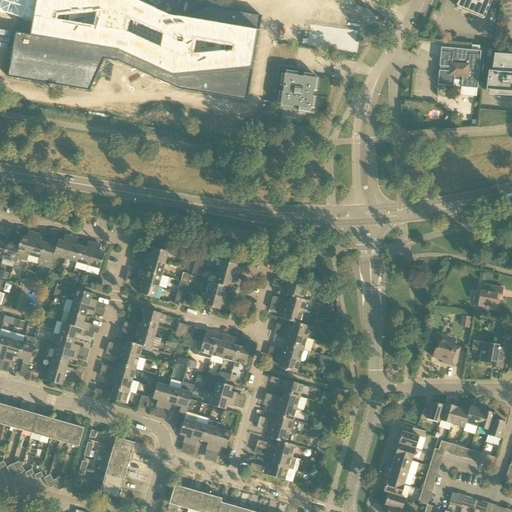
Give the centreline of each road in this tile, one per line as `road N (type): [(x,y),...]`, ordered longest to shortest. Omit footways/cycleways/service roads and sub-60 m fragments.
road 1 (tertiary): [(367,214),(256,213),(0,170)]
road 2 (residential): [(0,219),(35,228),(48,221),(126,246),(81,406)]
road 3 (residential): [(229,477),(257,378),(255,332),(268,277),(243,270)]
road 4 (residential): [(376,389),(367,214)]
road 5 (unclassified): [(380,71),(359,110),(355,142),(367,214)]
road 6 (tertiary): [(367,214),(511,190)]
road 7 (unclassified): [(367,214),(370,114),(380,71)]
road 8 (residential): [(376,389),(505,389)]
road 9 (residential): [(350,511),(376,389)]
road 10 (unknown): [(191,0),(199,6),(202,73),(160,73)]
